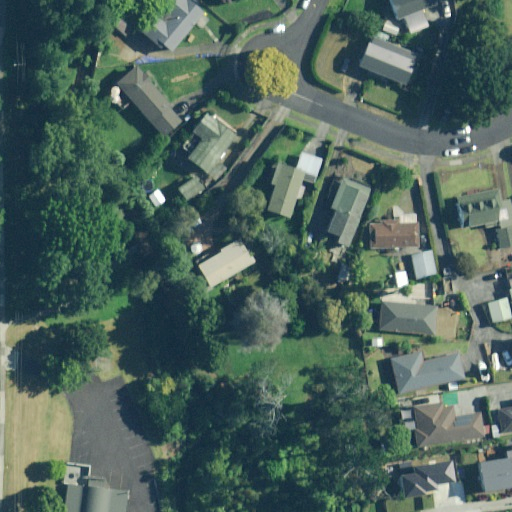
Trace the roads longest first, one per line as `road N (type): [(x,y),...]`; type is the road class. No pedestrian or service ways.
road 1 (residential): [(310,101),(428,142),(487,135),(511,121)]
road 2 (residential): [(310,101),(274,96),(241,69),(264,41),(297,36)]
